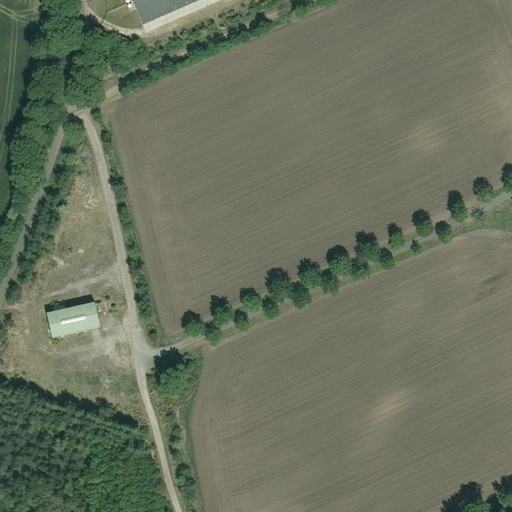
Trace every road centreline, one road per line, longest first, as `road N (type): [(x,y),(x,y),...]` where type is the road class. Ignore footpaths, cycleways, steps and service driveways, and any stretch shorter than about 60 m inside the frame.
road 1 (track): [(177,511),(100,127),(88,114)]
road 2 (track): [(142,357),(511,194)]
road 3 (unclassified): [(0,304),(67,123),(83,49),(81,0)]
road 4 (track): [(67,123),(133,77),(327,0)]
road 5 (unknown): [(0,477),(151,408)]
